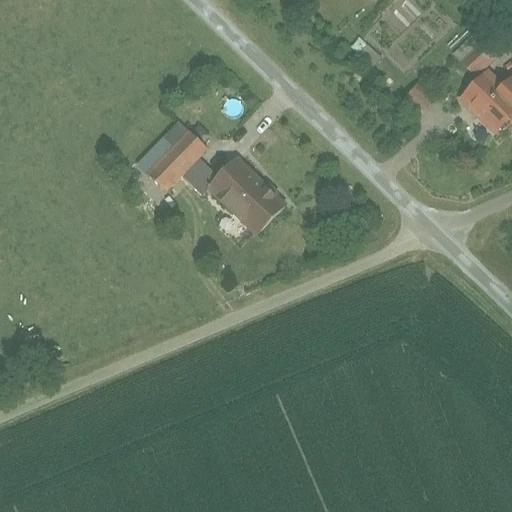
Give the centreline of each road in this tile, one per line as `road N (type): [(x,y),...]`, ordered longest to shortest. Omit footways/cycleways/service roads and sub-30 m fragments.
road 1 (unclassified): [(437,237),(0,421)]
road 2 (unclassified): [(437,237),(194,0)]
